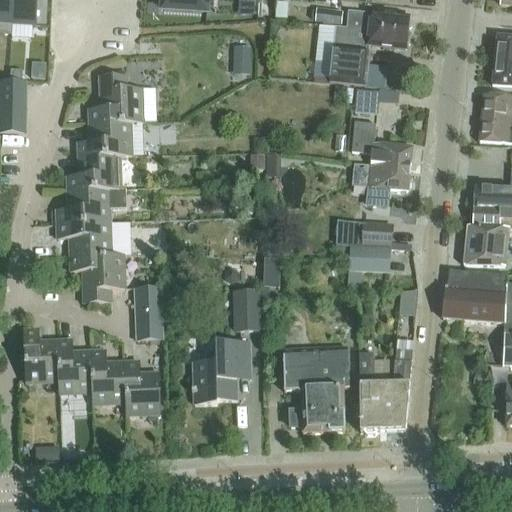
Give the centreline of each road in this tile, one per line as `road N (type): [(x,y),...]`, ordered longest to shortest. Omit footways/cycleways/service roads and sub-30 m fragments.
road 1 (residential): [(9,511),(6,353),(21,220),(81,25)]
road 2 (residential): [(416,490),(457,0)]
road 3 (secondary): [(416,490),(63,511)]
